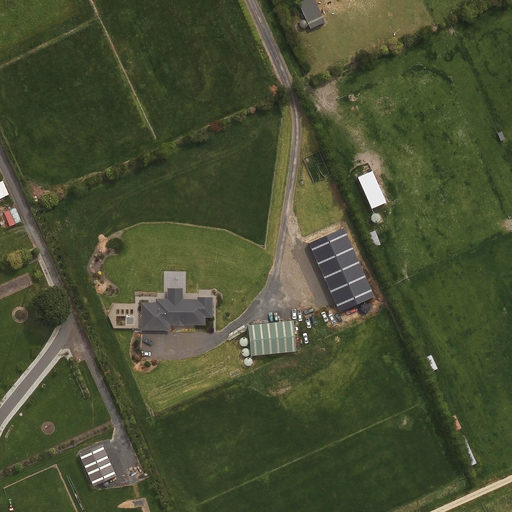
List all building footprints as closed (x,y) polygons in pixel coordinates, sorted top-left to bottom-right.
[(324,24),(312,0),(308,0),(298,5),(311,31),(324,24)] [(343,159),(336,143),(329,146),(336,162),(343,159)] [(181,287),(167,287),(167,298),(155,298),(155,302),(141,302),(141,329),(169,329),(169,323),(204,323),(204,316),(211,316),(211,296),(197,296),(197,298),(181,298),(181,287)] [(296,349),(293,318),(247,322),(250,353),(296,349)] [(114,473),(101,444),(79,454),(92,483),(114,473)]
